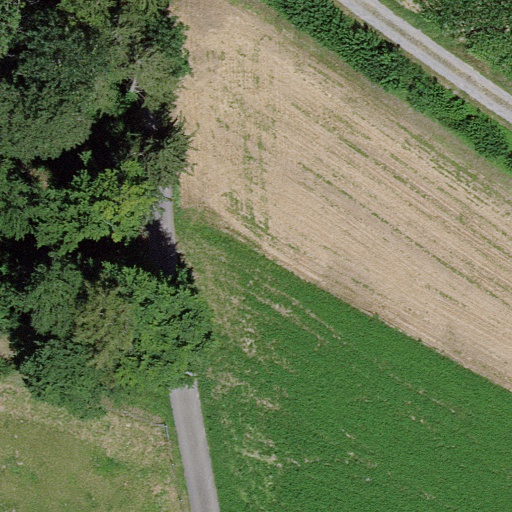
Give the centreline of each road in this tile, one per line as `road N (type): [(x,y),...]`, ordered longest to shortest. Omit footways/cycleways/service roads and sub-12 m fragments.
road 1 (track): [(143,0),(167,296),(206,511)]
road 2 (track): [(363,0),(511,99)]
